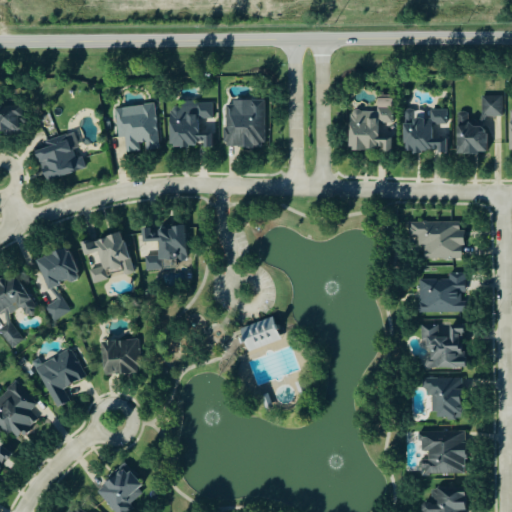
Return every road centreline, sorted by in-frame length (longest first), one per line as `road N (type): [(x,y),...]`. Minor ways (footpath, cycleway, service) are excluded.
road 1 (residential): [(0,239),(70,208),(163,190),(511,193)]
road 2 (tertiary): [(0,43),(511,39)]
road 3 (residential): [(509,511),(505,194)]
road 4 (residential): [(325,191),(323,41)]
road 5 (residential): [(297,41),(300,190)]
road 6 (residential): [(24,511),(59,466),(116,422)]
